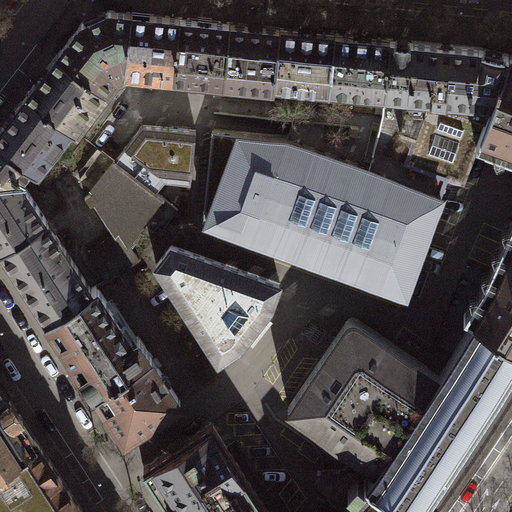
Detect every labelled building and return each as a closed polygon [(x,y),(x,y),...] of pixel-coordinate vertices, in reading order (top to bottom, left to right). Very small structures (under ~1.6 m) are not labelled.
[(118,75),(125,72),(127,52),(131,12),(110,10),(96,15),(83,21),(58,53),(106,90),(118,75)] [(145,74),(174,77),(180,17),(173,16),(150,14),(141,13),(131,12),(127,52),(125,72),(135,73),(145,74)] [(174,77),(224,82),(230,22),(224,21),(205,19),(186,17),(180,17),(174,77)] [(236,23),(230,22),(224,82),(274,87),(274,82),(280,27),(255,25),(236,23)] [(274,82),(329,88),(335,33),(329,32),(323,31),(286,28),(280,27),(274,82)] [(329,88),(385,94),(390,38),(384,38),(378,37),(335,33),(329,88)] [(448,176),(465,182),(479,143),(478,143),(510,54),(493,50),(476,46),(444,43),(401,39),(390,38),(385,94),(383,114),(374,147),(385,151),(448,174),(448,176)] [(76,129),(106,90),(58,53),(48,66),(33,86),(28,92),(72,126),(76,129)] [(511,54),(510,54),(478,143),(479,143),(511,155),(511,221),(486,280),(465,313),(475,318),(511,341),(511,54)] [(37,171),(72,126),(28,92),(24,97),(0,128),(0,140),(31,165),(30,166),(37,171)] [(157,192),(165,181),(191,184),(196,130),(143,125),(115,160),(156,192),(157,192)] [(369,167),(288,138),(213,130),(204,220),(406,292),(448,176),(448,174),(385,151),(374,147),(369,167)] [(0,140),(0,244),(1,247),(46,218),(20,179),(30,166),(31,165),(0,140)] [(80,179),(92,188),(94,191),(85,197),(91,205),(99,200),(120,230),(128,244),(129,243),(149,217),(163,228),(178,209),(157,192),(156,192),(115,160),(102,150),(80,179)] [(52,227),(46,218),(1,247),(7,255),(48,318),(92,289),(52,227)] [(129,243),(128,244),(120,230),(88,251),(107,279),(139,258),(129,243)] [(157,264),(172,245),(160,235),(139,263),(157,291),(169,283),(157,264)] [(219,359),(240,346),(271,306),(279,283),(172,245),(157,264),(169,283),(219,359)] [(98,286),(92,289),(48,318),(96,391),(151,355),(138,335),(132,339),(98,286)] [(376,467),(366,480),(412,511),(433,511),(440,504),(439,503),(452,486),(495,422),(511,395),(511,341),(475,318),(440,375),(356,318),(354,317),(352,317),(350,318),(348,319),(289,406),(376,467)] [(181,401),(151,355),(96,391),(125,437),(181,401)] [(0,401),(9,396),(0,382),(0,401)] [(0,465),(38,441),(9,396),(0,401),(0,465)] [(144,467),(173,511),(269,511),(212,422),(144,467)] [(84,511),(38,441),(0,465),(0,511),(84,511)] [(412,511),(366,480),(365,482),(358,476),(348,487),(355,493),(341,509),(328,498),(315,511),(412,511)]
